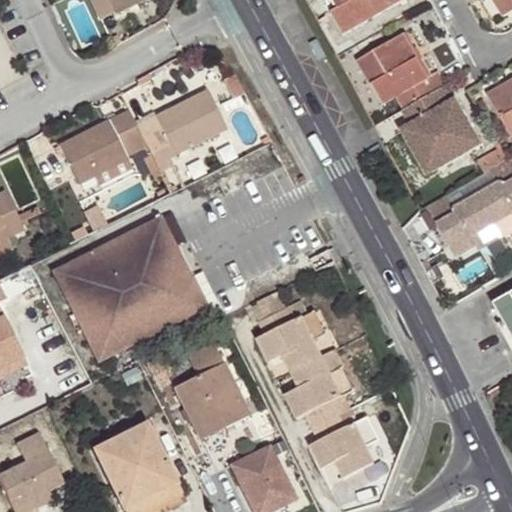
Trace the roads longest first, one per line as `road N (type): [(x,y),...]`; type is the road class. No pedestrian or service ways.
road 1 (tertiary): [(245,0),(419,325)]
road 2 (unclassified): [(336,511),(248,344)]
road 3 (residential): [(84,82),(243,0)]
